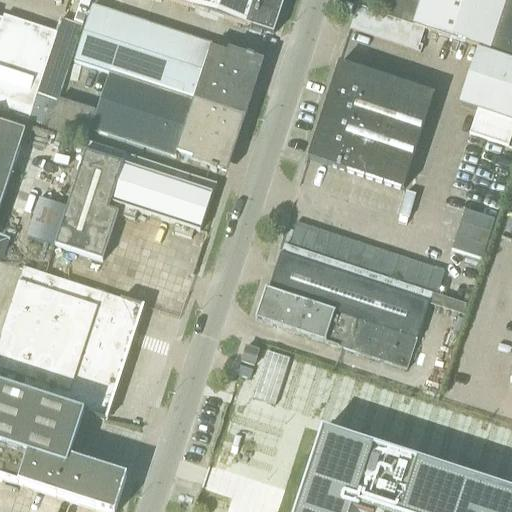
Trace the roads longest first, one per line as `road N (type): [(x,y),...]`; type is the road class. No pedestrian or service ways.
road 1 (unclassified): [(149,511),(315,0)]
road 2 (unknown): [(138,0),(298,53)]
